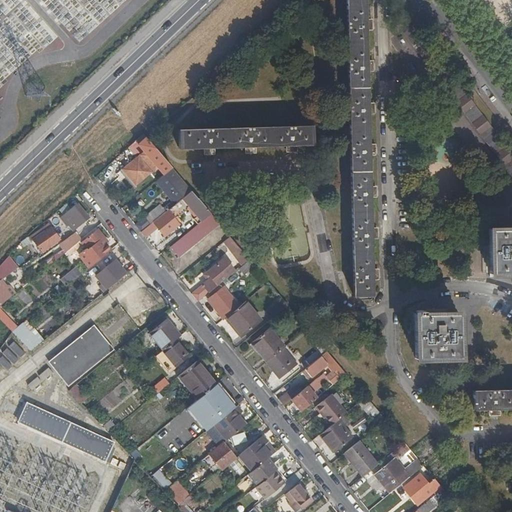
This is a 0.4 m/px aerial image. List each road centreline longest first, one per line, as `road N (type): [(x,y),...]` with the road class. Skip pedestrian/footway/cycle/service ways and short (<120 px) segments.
road 1 (residential): [(155,271),(352,511)]
road 2 (residential): [(382,0),(389,306)]
road 3 (residential): [(212,168),(302,169),(336,303),(371,314),(389,306)]
road 4 (primary): [(199,0),(0,191)]
road 5 (residential): [(389,306),(393,362),(433,418),(458,434),(511,433)]
road 6 (residential): [(511,107),(429,0)]
road 7 (residential): [(511,297),(446,286),(389,306)]
